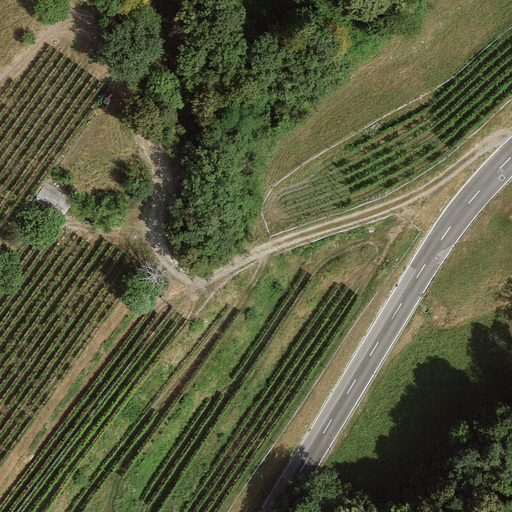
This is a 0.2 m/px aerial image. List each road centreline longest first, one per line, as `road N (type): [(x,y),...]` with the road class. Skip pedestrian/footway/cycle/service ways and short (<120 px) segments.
road 1 (tertiary): [(511,161),(402,294),(275,511)]
road 2 (track): [(511,137),(412,198),(190,282),(179,264)]
